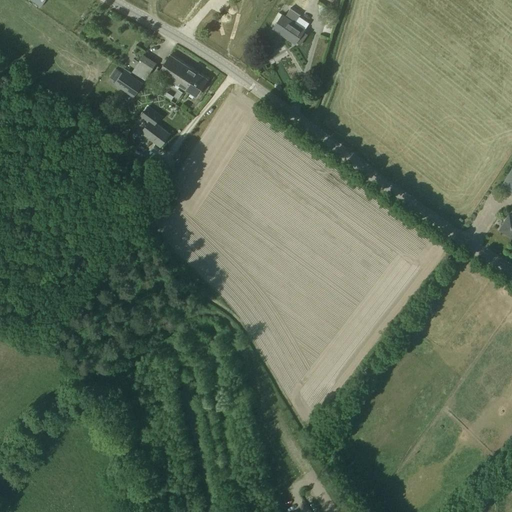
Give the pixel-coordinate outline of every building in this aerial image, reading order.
[(310,0),(285,0),(283,4),(290,9),(285,16),(282,14),(273,28),(295,44),(296,42),(301,45),(308,34),(303,31),(304,30),(295,23),(300,15),(310,0)] [(156,63),(143,54),(132,72),(145,80),(156,63)] [(207,79),(170,55),(159,72),(196,96),(207,79)] [(116,69),(111,77),(117,81),(116,84),(125,90),(126,88),(135,94),(134,95),(133,95),(132,95),(134,96),(142,84),(124,71),(123,73),(116,69)] [(161,116),(148,105),(140,116),(149,123),(142,132),(161,146),(170,134),(156,124),(161,116)] [(511,170),(502,186),(511,191),(511,170)] [(511,215),(509,214),(500,230),(511,236),(511,215)]
